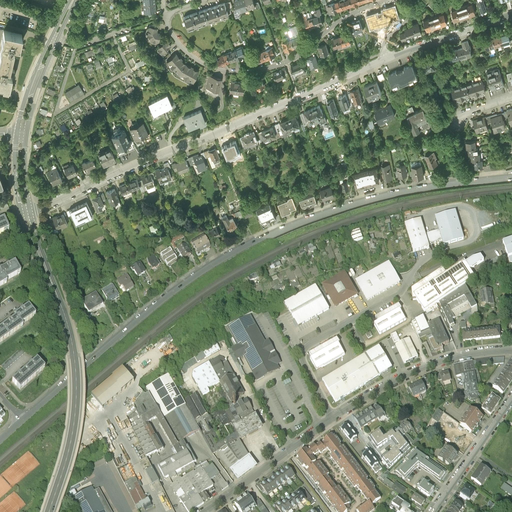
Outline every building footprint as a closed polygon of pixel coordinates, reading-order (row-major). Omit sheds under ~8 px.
[(246,0),(234,0),(235,0),(237,9),(239,13),(249,8),(246,0)] [(246,0),(249,8),(255,6),(254,3),(253,0),(246,0)] [(346,8),(343,0),(339,0),(335,2),(337,10),(346,8)] [(483,0),(477,0),(481,8),(486,7),(483,0)] [(155,2),(142,3),(143,11),(147,10),(149,10),(154,10),(154,9),(155,8),(155,2)] [(335,2),(325,5),(328,14),(337,10),(335,2)] [(472,2),(462,6),(465,14),(475,11),(472,2)] [(225,3),(215,6),(219,19),(229,16),(225,3)] [(430,3),(426,7),(430,11),(434,7),(430,3)] [(215,6),(204,10),(208,23),(219,19),(215,6)] [(373,11),(375,22),(396,17),(394,6),(373,11)] [(462,6),(451,9),(455,18),(465,14),(462,6)] [(204,10),(192,14),(196,27),(208,23),(204,10)] [(444,12),(434,16),(437,25),(447,21),(444,12)] [(196,27),(192,14),(183,17),(187,30),(196,27)] [(305,16),(306,19),(308,28),(315,25),(312,17),(308,18),(307,15),(305,16)] [(315,16),(312,17),(315,25),(322,23),(319,15),(315,16)] [(434,16),(423,19),(424,22),(422,23),(423,25),(425,24),(427,28),(437,25),(434,16)] [(359,19),(352,21),(353,24),(355,30),(358,29),(359,31),(360,32),(362,32),(363,30),(362,28),(359,19)] [(405,32),(400,34),(402,40),(414,35),(413,34),(421,31),(418,23),(412,25),(413,27),(404,30),(405,32)] [(156,27),(156,26),(149,25),(148,25),(147,26),(146,30),(145,30),(145,31),(145,32),(146,31),(150,39),(151,39),(150,40),(151,41),(153,42),(154,41),(156,42),(157,40),(158,38),(159,37),(159,35),(159,34),(158,34),(159,32),(157,31),(156,29),(155,29),(156,27)] [(291,39),(294,47),(302,44),(296,25),(290,28),(293,37),(291,39)] [(378,30),(372,36),(378,41),(383,35),(378,30)] [(1,46),(0,50),(0,53),(12,56),(14,49),(12,49),(13,46),(19,47),(22,35),(3,31),(0,45),(0,46),(1,46)] [(347,31),(339,34),(343,46),(348,44),(347,42),(350,41),(347,31)] [(139,47),(133,32),(123,36),(129,51),(139,47)] [(339,34),(331,37),(334,46),(333,46),(335,50),(344,47),(343,46),(339,34)] [(501,36),(492,39),(494,47),(503,44),(501,36)] [(170,44),(166,39),(157,47),(161,52),(166,48),(170,44)] [(294,47),(291,39),(281,43),(285,51),(294,47)] [(492,39),(483,41),(486,49),(494,47),(492,39)] [(461,42),(463,47),(465,56),(471,54),(467,40),(461,42)] [(326,42),(318,44),(321,53),(329,51),(326,43),(326,42)] [(243,46),(229,51),(233,60),(238,58),(239,60),(244,58),(243,56),(246,55),(243,46)] [(274,46),(264,50),(268,59),(278,55),(274,46)] [(463,47),(453,50),(456,59),(465,56),(463,47)] [(170,52),(166,48),(161,52),(165,56),(170,52)] [(268,59),(264,50),(256,54),(259,63),(268,59)] [(456,59),(453,50),(445,53),(447,61),(456,59)] [(223,54),(228,63),(233,60),(229,51),(223,54)] [(179,57),(175,52),(163,62),(163,64),(174,76),(185,63),(181,59),(182,58),(180,56),(179,57)] [(10,68),(12,56),(0,53),(0,83),(2,84),(2,86),(7,87),(8,86),(9,86),(11,77),(12,74),(6,72),(7,69),(9,69),(10,68)] [(109,64),(115,62),(114,59),(116,58),(114,53),(106,56),(109,64)] [(228,63),(223,54),(216,57),(219,65),(222,63),(223,65),(228,63)] [(315,55),(308,57),(310,63),(311,67),(318,65),(315,55)] [(94,61),(98,68),(103,65),(99,58),(94,61)] [(296,75),(306,71),(303,64),(304,63),(303,60),(301,60),(291,64),(294,71),(296,75)] [(432,60),(422,63),(425,73),(435,69),(432,60)] [(185,63),(174,76),(190,85),(198,70),(192,67),(193,66),(190,65),(185,63)] [(397,71),(388,75),(392,84),(399,81),(400,83),(409,79),(408,77),(416,74),(412,64),(404,68),(404,69),(401,70),(397,72),(397,71)] [(281,68),(273,72),(276,79),(277,79),(278,79),(279,79),(280,78),(280,77),(285,75),(284,73),(282,68),(281,68)] [(491,90),(504,86),(499,70),(486,73),(491,90)] [(221,77),(208,74),(205,86),(218,89),(221,77)] [(255,79),(258,87),(265,84),(262,76),(255,79)] [(241,80),(231,79),(230,90),(231,90),(230,91),(232,93),(233,93),(234,94),(235,94),(239,93),(240,90),(244,90),(245,79),(242,79),(241,80)] [(482,80),(466,85),(470,96),(485,91),(482,80)] [(377,81),(364,86),(369,98),(382,93),(377,81)] [(79,85),(65,93),(70,101),(84,93),(79,85)] [(466,85),(451,90),(455,101),(470,96),(466,85)] [(104,88),(95,93),(103,108),(111,103),(105,91),(106,90),(104,88)] [(357,89),(350,92),(351,97),(354,103),(361,100),(357,89)] [(166,94),(147,102),(153,114),(172,105),(166,94)] [(345,94),(338,96),(342,107),(349,105),(348,100),(345,94)] [(334,99),(326,102),(330,114),(333,113),(334,116),(340,114),(334,99)] [(320,103),(312,107),(317,117),(325,114),(320,103)] [(390,104),(375,110),(380,123),(396,116),(390,104)] [(73,119),(60,123),(63,130),(71,127),(72,128),(79,126),(77,120),(83,118),(79,105),(70,108),(73,119)] [(312,107),(305,110),(306,113),(305,113),(303,110),(300,111),(304,122),(307,121),(306,117),(308,117),(309,120),(317,117),(312,107)] [(200,109),(191,112),(197,124),(199,123),(200,124),(202,123),(206,122),(200,109)] [(423,109),(406,116),(413,133),(420,130),(419,129),(429,124),(423,109)] [(188,128),(197,124),(191,112),(183,116),(188,128)] [(297,113),(289,116),(293,127),(301,124),(297,113)] [(501,113),(490,116),(494,131),(506,128),(503,119),(501,113)] [(484,115),(472,118),(476,131),(488,128),(484,115)] [(289,116),(281,119),(282,123),(281,123),(280,120),(276,121),(279,127),(283,125),(285,130),(293,127),(289,116)] [(133,124),(129,126),(135,139),(139,137),(141,140),(145,138),(144,135),(148,133),(142,120),(138,122),(136,120),(132,122),(133,124)] [(274,123),(262,128),(265,135),(277,131),(274,123)] [(150,132),(152,136),(164,130),(162,124),(150,130),(150,132)] [(117,149),(118,149),(130,143),(129,140),(124,129),(120,130),(119,128),(113,131),(114,133),(111,135),(117,149)] [(246,133),(242,135),(245,142),(249,141),(250,141),(251,141),(252,141),(253,141),(253,140),(254,139),(258,138),(255,130),(251,131),(250,130),(246,132),(246,133)] [(148,133),(144,135),(145,138),(146,142),(153,138),(152,136),(150,132),(148,133)] [(236,136),(219,143),(225,157),(242,150),(236,136)] [(139,137),(135,139),(132,140),(135,147),(143,143),(141,140),(139,137)] [(130,143),(118,149),(117,149),(115,150),(117,155),(125,151),(124,148),(126,147),(128,150),(135,147),(132,140),(132,139),(129,140),(130,143)] [(208,148),(207,148),(209,153),(210,156),(211,156),(213,161),(220,158),(218,153),(215,145),(208,148)] [(473,146),(468,147),(468,153),(470,153),(475,153),(475,152),(478,152),(477,145),(476,145),(473,146)] [(110,147),(97,153),(102,164),(115,158),(110,147)] [(197,151),(187,155),(190,163),(194,161),(197,168),(206,164),(202,156),(200,152),(198,153),(197,151)] [(434,151),(424,155),(429,166),(437,163),(435,158),(437,157),(434,151)] [(475,153),(470,153),(470,160),(472,160),(477,159),(480,158),(480,152),(478,152),(475,152),(475,153)] [(175,160),(171,161),(174,168),(177,167),(178,170),(188,166),(184,157),(175,161),(175,160)] [(85,170),(86,172),(90,170),(89,165),(91,164),(92,165),(95,164),(93,160),(93,161),(92,158),(85,161),(81,162),(83,165),(85,170)] [(389,163),(381,165),(382,171),(384,180),(387,179),(393,178),(389,163)] [(478,166),(479,172),(503,169),(502,163),(490,164),(482,165),(478,166)] [(69,165),(64,168),(67,175),(73,173),(76,171),(73,164),(69,165)] [(167,164),(164,165),(155,169),(159,181),(171,177),(167,166),(167,164)] [(405,164),(396,165),(397,170),(398,176),(407,174),(405,164)] [(422,164),(411,166),(412,172),(413,178),(414,178),(423,176),(424,176),(422,164)] [(51,169),(47,171),(52,182),(61,178),(56,166),(51,169)] [(376,167),(352,173),(355,188),(363,185),(371,183),(380,181),(376,167)] [(150,171),(141,175),(143,180),(146,187),(155,184),(151,175),(150,171)] [(128,180),(132,188),(140,185),(138,182),(136,177),(128,180)] [(128,180),(118,184),(122,193),(126,191),(132,188),(128,180)] [(347,180),(340,182),(342,190),(350,188),(349,184),(348,184),(347,180)] [(334,195),(331,185),(320,189),(321,192),(324,199),(330,196),(334,195)] [(114,187),(105,190),(110,203),(119,199),(114,187)] [(306,205),(317,200),(315,194),(314,189),(299,194),(303,206),(306,205)] [(99,193),(91,197),(93,203),(96,210),(97,210),(102,208),(101,204),(103,203),(102,200),(99,193)] [(288,198),(278,203),(283,213),(291,209),(291,208),(296,205),(292,195),(288,197),(288,198)] [(88,206),(86,201),(68,209),(75,223),(93,215),(88,206)] [(269,201),(256,208),(260,216),(263,221),(276,215),(273,209),(269,201)] [(250,204),(234,211),(236,214),(243,211),(245,215),(253,211),(250,204)] [(221,215),(228,228),(237,224),(232,214),(228,216),(226,212),(221,215)] [(413,253),(421,251),(421,252),(421,251),(427,249),(429,249),(429,248),(428,245),(430,245),(440,242),(442,241),(443,246),(444,246),(450,245),(457,243),(463,241),(464,240),(463,240),(462,235),(460,229),(458,224),(459,224),(459,223),(458,223),(457,218),(457,217),(457,218),(455,213),(456,212),(455,212),(449,214),(449,213),(448,213),(449,214),(445,215),(442,216),(442,215),(441,215),(441,216),(435,218),(437,223),(436,223),(437,224),(439,229),(438,229),(438,230),(439,229),(439,231),(432,233),(425,235),(425,234),(424,234),(423,230),(424,230),(424,229),(423,229),(422,225),(422,224),(422,225),(421,221),(421,220),(420,220),(417,221),(416,221),(413,222),(412,222),(413,222),(409,223),(405,224),(405,225),(406,229),(406,230),(406,229),(408,234),(407,234),(408,234),(409,239),(411,243),(410,244),(411,244),(412,248),(411,248),(412,249),(413,253)] [(65,220),(63,213),(52,217),(54,221),(56,227),(62,224),(63,226),(67,225),(65,220)] [(0,234),(8,231),(4,220),(0,222),(0,234)] [(56,227),(54,221),(49,223),(53,231),(58,230),(56,227)] [(155,222),(148,225),(152,232),(156,230),(155,228),(157,227),(155,222)] [(216,225),(208,230),(212,237),(220,233),(216,225)] [(350,234),(353,244),(363,240),(359,230),(350,234)] [(182,235),(169,242),(174,250),(176,249),(173,244),(184,239),(182,235)] [(203,238),(190,245),(197,257),(202,255),(201,254),(204,252),(205,253),(210,250),(208,245),(203,238)] [(511,239),(503,243),(508,259),(511,257),(511,239)] [(185,245),(177,250),(183,260),(191,255),(185,245)] [(170,249),(160,255),(165,264),(167,267),(177,261),(170,249)] [(148,258),(146,259),(148,264),(152,270),(154,269),(155,269),(157,268),(158,267),(160,265),(156,259),(153,255),(152,255),(151,257),(150,257),(148,258)] [(412,300),(416,300),(420,306),(424,312),(426,311),(427,314),(438,307),(436,304),(465,285),(475,279),(469,271),(472,269),(484,262),(480,256),(473,259),(465,264),(464,262),(446,274),(443,269),(440,270),(415,287),(414,288),(411,289),(411,292),(412,300)] [(497,258),(489,262),(493,267),(500,263),(497,258)] [(489,262),(484,268),(486,271),(493,267),(489,262)] [(0,272),(0,273),(5,282),(20,274),(14,263),(7,268),(0,271),(0,272)] [(140,263),(130,269),(132,272),(134,271),(137,277),(141,275),(145,273),(145,272),(140,263)] [(369,274),(380,294),(381,294),(380,293),(386,290),(387,290),(389,289),(391,288),(393,286),(393,287),(393,286),(399,283),(400,282),(399,282),(396,276),(392,270),(393,270),(392,270),(389,264),(388,264),(382,267),(376,271),(376,270),(375,270),(376,271),(370,274),(369,274)] [(252,280),(262,276),(261,272),(251,275),(252,280)] [(323,285),(335,307),(337,306),(351,298),(355,296),(357,295),(344,273),(323,285)] [(380,294),(369,274),(363,278),(363,277),(363,278),(357,282),(356,282),(357,282),(360,288),(364,294),(363,294),(363,295),(364,294),(367,300),(367,301),(367,300),(367,301),(372,298),(374,297),(374,298),(374,297),(380,294)] [(127,275),(116,281),(120,288),(122,287),(125,292),(126,293),(134,288),(131,283),(129,280),(130,279),(129,278),(127,275)] [(296,289),(302,286),(299,281),(293,284),(296,289)] [(478,316),(477,306),(465,285),(436,304),(438,307),(448,331),(450,330),(449,327),(454,325),(452,320),(471,309),(472,313),(472,317),(478,316)] [(113,286),(102,292),(108,302),(119,296),(113,286)] [(315,286),(285,303),(297,324),(298,327),(329,309),(315,286)] [(492,297),(491,289),(480,291),(482,300),(481,300),(482,307),(486,307),(487,308),(486,305),(493,304),(493,303),(492,297)] [(96,294),(81,303),(88,315),(103,306),(98,297),(96,294)] [(401,311),(400,310),(401,309),(399,305),(375,318),(377,321),(378,322),(373,325),(380,335),(406,321),(401,311)] [(15,319),(21,327),(35,317),(28,307),(21,312),(14,317),(15,319)] [(228,327),(230,331),(232,334),(234,337),(233,337),(234,338),(236,341),(236,342),(238,346),(235,348),(235,347),(234,347),(235,348),(231,349),(231,350),(231,349),(234,354),(234,355),(237,360),(241,358),(244,356),(246,360),(248,364),(250,368),(250,369),(250,368),(252,372),(252,373),(255,376),(254,377),(255,377),(257,381),(260,379),(263,377),(264,377),(262,375),(267,373),(273,369),(274,371),(276,370),(278,369),(278,370),(279,369),(278,369),(279,369),(278,367),(277,367),(277,365),(280,364),(280,363),(280,364),(277,358),(274,353),(275,353),(274,352),(274,353),(274,352),(271,347),(271,346),(268,341),(265,343),(264,342),(265,342),(264,342),(262,338),(260,334),(258,330),(256,326),(254,323),(254,322),(252,319),(250,316),(250,315),(250,316),(245,318),(245,319),(239,321),(239,322),(234,324),(228,327)] [(418,336),(429,330),(427,326),(425,320),(423,320),(422,317),(412,323),(418,336)] [(2,329),(9,338),(22,328),(21,327),(15,319),(9,324),(2,329)] [(419,339),(426,336),(433,352),(436,351),(436,352),(442,350),(443,349),(442,347),(446,345),(449,343),(439,320),(427,326),(429,330),(418,336),(419,339)] [(471,322),(460,323),(460,328),(461,333),(462,333),(472,331),(471,322)] [(499,328),(487,330),(488,339),(500,338),(499,334),(499,328)] [(0,344),(9,338),(2,329),(0,329),(0,344)] [(487,330),(472,331),(473,341),(482,340),(488,339),(487,330)] [(463,342),(473,341),(472,331),(462,333),(463,338),(463,342)] [(396,333),(390,335),(394,344),(400,341),(396,333)] [(345,355),(338,344),(339,343),(337,338),(334,340),(323,346),(316,350),(309,354),(311,358),(312,358),(310,359),(316,371),(319,369),(320,369),(323,367),(345,355)] [(409,339),(395,345),(404,364),(411,361),(418,357),(409,339)] [(195,356),(194,357),(197,363),(211,355),(220,351),(217,346),(203,353),(203,352),(195,357),(195,356)] [(356,361),(346,367),(359,388),(368,383),(392,369),(379,347),(356,361)] [(21,349),(1,367),(5,372),(25,354),(21,349)] [(209,364),(220,383),(220,384),(230,402),(230,403),(231,402),(232,401),(232,402),(233,401),(232,401),(234,400),(234,401),(234,400),(235,400),(236,400),(236,399),(237,398),(238,399),(238,398),(239,397),(239,398),(240,397),(241,397),(242,397),(241,396),(242,396),(243,396),(243,395),(244,395),(234,376),(230,370),(227,363),(225,364),(223,360),(219,358),(209,364)] [(511,360),(503,374),(511,380),(511,360)] [(24,372),(32,381),(44,370),(36,361),(30,367),(24,372)] [(464,394),(462,394),(462,396),(471,402),(476,401),(480,395),(478,393),(477,386),(481,385),(475,361),(459,364),(453,366),(456,377),(461,376),(465,394),(464,394)] [(220,383),(209,364),(194,372),(192,376),(197,385),(203,396),(209,393),(208,390),(220,383)] [(342,399),(359,388),(346,367),(327,378),(322,381),(335,403),(342,399)] [(91,397),(103,410),(135,382),(123,369),(90,396),(91,397)] [(32,381),(24,372),(18,377),(12,383),(20,391),(32,381)] [(444,374),(440,375),(443,384),(451,381),(448,372),(444,374)] [(176,387),(168,374),(145,386),(148,390),(148,391),(148,392),(161,414),(177,443),(183,440),(187,438),(197,433),(200,431),(195,422),(183,401),(176,387)] [(508,387),(511,381),(511,380),(503,374),(493,388),(503,395),(508,387)] [(418,384),(415,385),(420,395),(426,392),(424,387),(421,382),(418,384)] [(409,388),(411,393),(414,398),(420,395),(415,385),(414,386),(409,388)] [(136,409),(145,428),(150,425),(148,422),(156,417),(161,414),(148,392),(145,394),(143,392),(134,406),(136,409)] [(183,401),(195,422),(208,415),(196,394),(183,401)] [(489,397),(487,399),(497,406),(500,402),(496,398),(491,395),(490,397),(489,397)] [(487,399),(484,404),(494,411),(495,409),(497,406),(487,399)] [(232,406),(238,417),(252,410),(246,400),(244,401),(244,402),(243,402),(238,405),(237,404),(236,404),(235,404),(234,404),(233,405),(232,406)] [(483,407),(481,409),(486,412),(491,416),(494,411),(484,404),(482,407),(483,407)] [(255,416),(252,410),(238,417),(232,406),(232,405),(227,408),(228,410),(225,413),(233,428),(234,428),(255,416)] [(377,406),(372,409),(378,419),(379,421),(386,417),(382,412),(380,409),(377,406)] [(363,414),(354,419),(361,429),(361,428),(363,426),(364,427),(375,421),(374,420),(377,418),(378,419),(372,409),(372,408),(363,414)] [(145,428),(136,409),(127,417),(147,457),(157,451),(151,439),(145,428)] [(213,455),(218,452),(229,446),(226,440),(237,435),(234,428),(233,428),(225,413),(223,410),(209,418),(208,415),(195,422),(200,431),(213,455)] [(426,429),(431,433),(435,427),(440,419),(454,429),(458,424),(438,410),(431,419),(426,429)] [(459,425),(471,433),(475,427),(476,428),(480,422),(480,421),(479,421),(482,418),(471,410),(469,413),(468,412),(463,419),(459,425)] [(386,417),(387,420),(390,418),(385,411),(382,412),(386,417)] [(187,451),(193,463),(196,462),(187,446),(183,440),(177,443),(161,414),(156,417),(178,455),(187,451)] [(255,416),(234,428),(237,435),(240,440),(245,436),(254,432),(262,428),(255,416)] [(399,428),(404,435),(412,429),(407,422),(404,424),(403,423),(401,425),(402,426),(399,428)] [(145,428),(151,439),(156,436),(150,425),(145,428)] [(347,425),(341,430),(351,442),(357,437),(347,425)] [(384,436),(380,430),(369,437),(377,449),(391,439),(397,447),(381,459),(389,468),(410,447),(403,439),(403,440),(401,438),(404,436),(398,429),(394,432),(393,431),(384,436)] [(157,451),(158,452),(164,449),(157,435),(156,436),(151,439),(157,451)] [(226,440),(229,446),(238,440),(240,440),(237,435),(226,440)] [(317,450),(319,453),(320,455),(325,451),(327,450),(328,450),(332,455),(341,448),(339,445),(341,444),(336,437),(334,438),(332,435),(322,443),(323,444),(322,445),(321,446),(320,444),(315,447),(317,450)] [(229,446),(218,452),(234,475),(238,479),(251,470),(256,466),(249,458),(238,440),(229,446)] [(306,470),(308,468),(312,465),(316,462),(312,457),(313,456),(314,455),(314,456),(319,453),(317,450),(315,447),(314,445),(309,449),(310,451),(309,452),(308,452),(306,449),(297,457),(299,460),(297,461),(303,468),(304,467),(306,470)] [(355,489),(357,487),(366,480),(368,479),(343,447),(341,448),(332,455),(330,457),(342,472),(343,470),(344,472),(345,473),(343,474),(355,489)] [(457,455),(446,447),(438,459),(449,467),(453,461),(457,455)] [(178,455),(158,466),(165,479),(193,463),(187,451),(178,455)] [(445,474),(446,472),(416,451),(395,471),(404,479),(418,465),(440,481),(445,474)] [(368,452),(362,457),(376,474),(382,469),(368,452)] [(181,479),(170,486),(187,511),(191,511),(204,504),(199,496),(201,495),(206,491),(212,487),(213,486),(209,481),(203,471),(210,467),(209,466),(206,462),(196,467),(198,471),(194,473),(194,472),(182,480),(181,479)] [(317,484),(327,477),(329,475),(319,463),(314,467),(313,466),(312,465),(308,468),(310,470),(307,473),(316,485),(317,484)] [(210,467),(203,471),(209,481),(212,479),(215,477),(219,474),(212,465),(210,467)] [(477,469),(474,472),(486,481),(491,474),(479,465),(477,469)] [(146,471),(152,484),(159,481),(153,468),(146,471)] [(288,469),(285,471),(292,481),(297,477),(290,468),(288,469)] [(288,484),(292,481),(285,471),(283,473),(281,475),(288,484)] [(482,487),(486,481),(474,472),(472,476),(470,478),(482,487)] [(219,474),(215,477),(219,483),(219,484),(221,487),(223,490),(228,487),(219,474)] [(283,487),(288,484),(281,475),(279,476),(276,478),(283,487)] [(377,480),(383,483),(385,479),(387,476),(382,475),(377,480)] [(327,496),(336,489),(332,484),(331,483),(330,482),(331,482),(327,477),(317,484),(320,487),(318,488),(323,495),(325,494),(327,496)] [(124,483),(135,506),(146,499),(135,478),(124,483)] [(279,491),(283,487),(276,478),(274,479),(272,481),(279,491)] [(391,483),(385,479),(383,483),(391,489),(393,491),(401,497),(406,490),(396,483),(395,483),(396,483),(393,487),(390,484),(391,483)] [(362,494),(369,503),(372,506),(381,499),(373,490),(375,488),(370,482),(368,483),(366,480),(357,487),(361,493),(361,492),(362,493),(363,494),(362,494)] [(274,494),(279,491),(272,481),(269,483),(267,485),(274,494)] [(434,490),(434,489),(428,484),(424,481),(418,490),(429,498),(432,494),(433,492),(433,491),(434,490)] [(269,497),(274,494),(267,485),(265,486),(262,488),(264,490),(269,497)] [(511,490),(505,485),(501,490),(511,497),(511,490)] [(111,511),(99,487),(94,490),(92,486),(77,494),(74,489),(69,492),(68,496),(69,499),(75,511),(111,511)] [(470,502),(476,493),(469,488),(465,486),(459,495),(470,502)] [(336,489),(327,496),(325,498),(332,506),(336,511),(347,511),(348,511),(347,510),(348,510),(350,508),(348,506),(351,504),(338,487),(336,489)] [(305,489),(300,493),(307,502),(312,508),(317,504),(305,489)] [(199,496),(204,504),(205,503),(210,500),(205,493),(201,495),(199,496)] [(298,494),(296,496),(303,505),(307,502),(300,493),(298,494)] [(235,504),(238,509),(239,510),(240,511),(250,511),(256,508),(257,508),(254,504),(253,502),(247,495),(235,504)] [(425,502),(415,495),(412,500),(418,505),(421,507),(423,504),(425,502)] [(295,497),(292,499),(299,508),(303,505),(296,496),(295,497)] [(146,499),(135,506),(137,510),(143,507),(145,510),(152,507),(148,499),(146,499)] [(290,501),(288,502),(295,511),(299,508),(292,499),(290,501)] [(390,508),(395,511),(407,511),(410,508),(396,499),(390,508)] [(259,511),(267,511),(259,501),(254,504),(257,508),(259,511)] [(452,504),(449,508),(455,511),(462,511),(465,509),(454,501),(452,504)] [(285,504),(284,506),(288,511),(293,511),(295,511),(288,502),(285,504)] [(375,510),(372,506),(369,503),(361,509),(361,508),(360,508),(356,511),(372,511),(374,510),(375,510)]
